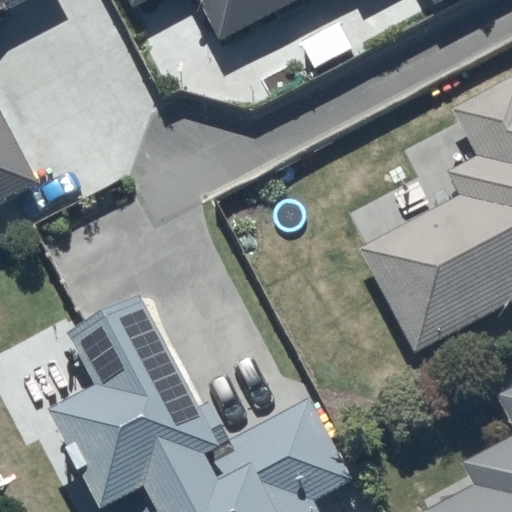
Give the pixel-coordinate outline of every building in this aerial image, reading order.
[(0,0),(0,199),(36,180),(0,113),(0,6),(11,0),(0,0)] [(129,0),(133,6),(143,0),(199,0),(220,38),(294,0),(431,0),(434,3),(439,0),(129,0)] [(360,251),(416,354),(511,299),(511,76),(451,110),(476,157),(447,172),(459,194),(360,251)] [(139,294),(66,334),(95,387),(46,412),(99,511),(319,511),(314,500),(353,479),(306,399),(228,441),(207,402),(197,408),(139,294)] [(511,511),(511,386),(497,394),(511,420),(511,437),(465,464),(477,486),(430,511),(511,511)]
